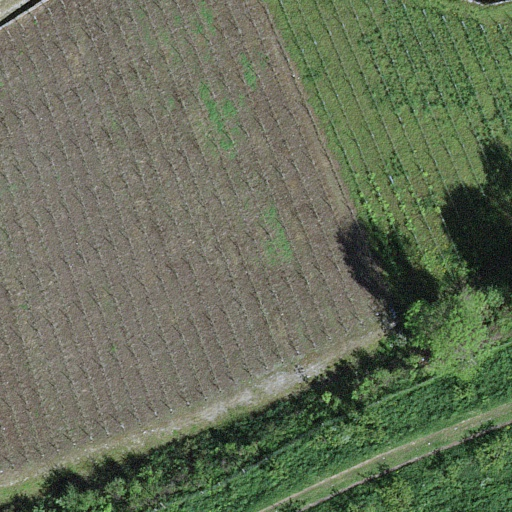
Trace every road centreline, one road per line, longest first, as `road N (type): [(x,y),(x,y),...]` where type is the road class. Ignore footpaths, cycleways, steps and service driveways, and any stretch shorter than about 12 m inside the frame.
road 1 (track): [(0,491),(200,429),(353,355)]
road 2 (track): [(511,420),(295,511)]
